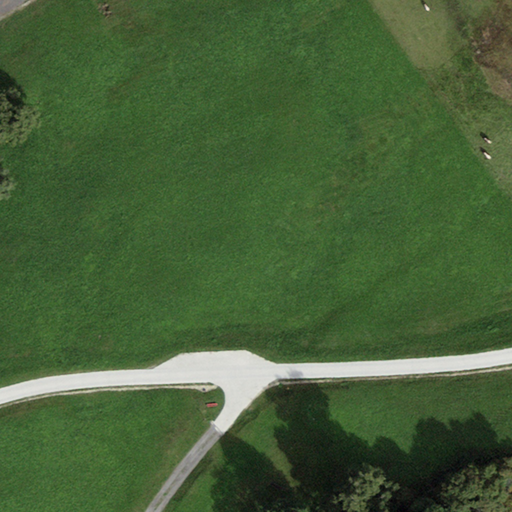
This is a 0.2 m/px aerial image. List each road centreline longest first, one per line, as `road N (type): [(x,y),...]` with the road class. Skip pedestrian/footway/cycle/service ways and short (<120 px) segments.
road 1 (unclassified): [(511,361),(70,386),(0,402)]
road 2 (track): [(237,378),(223,422),(152,511)]
